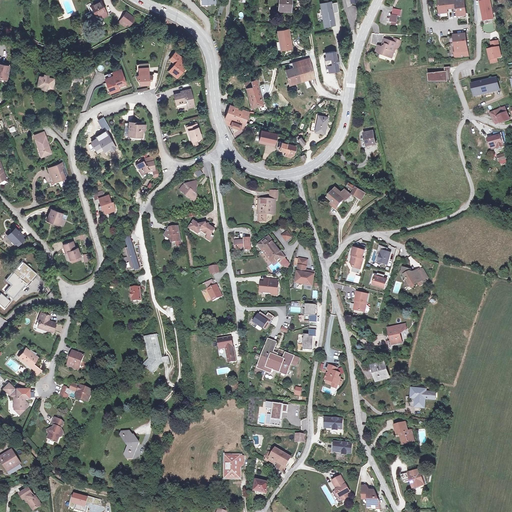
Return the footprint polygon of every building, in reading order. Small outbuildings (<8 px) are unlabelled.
[(288,0),(277,0),(277,10),(288,11),(288,0)] [(448,14),(448,11),(447,7),(452,7),(453,10),(457,10),(458,18),(466,17),(465,1),(452,2),(451,0),(446,0),(446,1),(439,1),(440,15),(448,14)] [(482,0),(483,2),(481,2),(483,14),(484,14),(486,21),(494,20),(490,0),(482,0)] [(104,10),(101,4),(101,2),(92,6),(96,16),(94,17),(96,21),(106,16),(104,13),(105,12),(104,10)] [(330,4),(330,2),(318,5),(322,27),(332,26),(332,22),(333,22),(332,15),(330,4)] [(121,20),(128,25),(130,22),(132,23),(135,19),(126,13),(121,20)] [(290,49),(287,30),(276,32),(278,42),(279,42),(280,50),(290,49)] [(465,36),(453,37),(455,49),(453,49),(454,59),(467,58),(465,36)] [(392,37),(391,41),(396,43),(395,48),(397,48),(399,40),(392,37)] [(392,57),(395,48),(396,43),(391,41),(383,39),(381,46),(383,46),(383,48),(381,48),(377,47),(376,53),(381,54),(381,56),(386,58),(386,55),(392,57)] [(492,48),(494,48),(494,49),(493,50),(488,50),(490,60),(497,59),(501,58),(498,42),(491,43),(492,48)] [(335,50),(325,51),(328,70),(337,69),(335,50)] [(177,64),(175,66),(172,69),(181,76),(187,67),(182,63),(185,59),(176,53),(171,59),(175,63),(177,64)] [(306,59),(295,61),(296,67),(291,69),(284,70),(287,83),(309,77),(306,59)] [(149,76),(149,65),(138,64),(138,69),(136,69),(138,75),(137,75),(140,84),(149,84),(149,83),(152,82),(153,77),(149,76)] [(120,89),(118,85),(126,82),(122,72),(121,68),(113,71),(115,75),(106,78),(111,92),(120,89)] [(179,78),(181,76),(172,69),(170,72),(179,78)] [(444,71),(428,73),(429,80),(448,81),(448,80),(449,80),(449,73),(447,74),(447,70),(444,71)] [(429,80),(428,73),(427,73),(428,82),(448,82),(448,81),(429,80)] [(53,78),(38,75),(36,85),(41,86),(40,89),(46,90),(47,87),(50,88),(53,78)] [(496,79),(491,80),(493,90),(499,89),(496,79)] [(251,89),(245,91),(251,109),(256,107),(258,113),(264,111),(254,80),(248,82),(251,89)] [(491,80),(472,84),(474,95),(493,90),(491,80)] [(245,91),(251,89),(248,82),(242,84),(245,91)] [(187,106),(193,105),(189,88),(180,91),(180,92),(173,94),(175,104),(186,101),(187,106)] [(229,122),(238,125),(242,127),(247,112),(229,105),(224,119),(227,125),(229,122)] [(492,112),(496,123),(509,119),(504,108),(492,112)] [(326,117),(317,115),(313,130),(322,133),(326,117)] [(128,123),(128,132),(132,132),(132,136),(142,136),(142,129),(144,129),(144,124),(140,124),(136,124),(136,122),(132,122),(132,123),(128,123)] [(198,124),(187,126),(187,127),(188,130),(189,129),(191,134),(192,140),(197,139),(202,137),(198,124)] [(258,139),(265,141),(267,132),(260,130),(258,139)] [(104,131),(98,135),(101,139),(99,144),(103,150),(108,147),(110,150),(114,147),(104,131)] [(267,132),(265,141),(274,143),(276,134),(267,132)] [(48,151),(51,150),(45,133),(35,136),(42,157),(49,155),(48,151)] [(366,146),(371,145),(375,144),(373,133),(364,135),(366,146)] [(296,139),(302,146),(306,143),(300,136),(296,139)] [(502,136),(489,139),(492,151),(504,148),(502,136)] [(287,152),(286,156),(289,157),(291,155),(294,146),(279,142),(277,149),(285,151),(287,152)] [(505,153),(497,154),(499,164),(507,163),(505,153)] [(147,157),(142,160),(136,164),(142,173),(148,169),(150,169),(150,170),(155,169),(154,168),(151,156),(147,157)] [(66,179),(63,169),(61,170),(60,165),(50,169),(55,183),(66,179)] [(155,169),(150,170),(150,169),(148,169),(149,174),(154,173),(155,177),(158,174),(157,168),(154,168),(155,169)] [(198,189),(197,182),(194,180),(184,186),(182,191),(188,195),(192,194),(193,197),(198,200),(199,195),(197,193),(198,189)] [(350,184),(348,187),(355,191),(352,195),(357,197),(361,191),(350,184)] [(338,206),(338,207),(344,201),(348,199),(352,195),(345,190),(342,193),(336,188),(328,197),(332,201),(338,206)] [(109,197),(104,199),(103,194),(97,196),(99,201),(101,208),(103,208),(105,216),(116,213),(113,205),(111,205),(109,197)] [(259,201),(258,212),(265,213),(265,215),(274,216),(275,202),(259,201)] [(51,210),(47,221),(59,226),(63,215),(51,210)] [(63,215),(59,226),(64,227),(68,217),(63,215)] [(203,229),(204,231),(205,233),(210,236),(211,234),(210,234),(213,227),(207,224),(207,222),(204,223),(204,222),(198,224),(192,221),(188,227),(198,233),(200,229),(203,229)] [(167,236),(165,238),(169,240),(170,240),(170,243),(179,241),(177,227),(169,228),(164,234),(167,236)] [(10,228),(8,230),(8,234),(6,235),(10,239),(13,243),(14,242),(17,245),(23,239),(20,236),(18,233),(17,234),(11,228),(10,228)] [(286,232),(281,236),(285,241),(290,237),(286,232)] [(257,246),(269,261),(275,257),(279,262),(279,261),(284,258),(268,237),(257,246)] [(235,249),(242,249),(242,243),(249,242),(249,239),(235,240),(235,249)] [(71,261),(81,257),(78,249),(76,250),(73,243),(63,246),(65,254),(68,253),(71,261)] [(128,247),(124,248),(130,270),(138,267),(132,246),(128,247)] [(387,248),(378,246),(376,254),(380,255),(378,262),(386,264),(389,253),(386,252),(387,248)] [(362,259),(361,259),(363,251),(353,248),(351,256),(352,256),(350,263),(352,267),(359,269),(360,266),(362,259)] [(279,262),(275,257),(269,261),(273,266),(279,262)] [(284,258),(279,261),(284,267),(289,264),(284,258)] [(299,268),(296,285),(311,288),(313,279),(314,274),(307,273),(306,278),(304,278),(305,273),(306,269),(307,262),(299,261),(298,268),(299,268)] [(219,274),(218,265),(209,266),(211,276),(219,274)] [(405,274),(407,279),(410,286),(415,284),(418,283),(424,280),(419,271),(419,270),(413,272),(410,272),(411,270),(404,267),(402,273),(405,274)] [(13,281),(11,284),(5,291),(8,294),(10,295),(13,298),(24,285),(25,286),(31,280),(24,275),(21,278),(13,272),(8,277),(13,281)] [(372,273),(370,280),(373,281),(372,285),(383,288),(386,280),(382,279),(383,275),(377,273),(376,275),(372,273)] [(414,289),(415,284),(410,286),(407,279),(404,286),(414,289)] [(208,290),(215,286),(213,281),(205,284),(208,290)] [(277,282),(264,281),(264,285),(262,285),(261,294),(271,294),(271,296),(277,297),(278,286),(277,286),(277,282)] [(208,290),(207,290),(213,302),(222,298),(216,286),(215,286),(208,290)] [(139,287),(130,288),(132,301),(140,299),(139,287)] [(353,310),(363,312),(367,295),(356,292),(354,301),(355,301),(355,304),(354,304),(353,310)] [(7,298),(6,297),(1,293),(0,293),(0,303),(5,308),(11,301),(7,298)] [(304,336),(304,340),(302,340),(303,346),(304,346),(304,352),(313,352),(313,338),(316,338),(316,317),(315,317),(315,306),(305,306),(305,311),(303,310),(303,317),(304,317),(304,322),(310,323),(309,336),(304,336)] [(51,316),(49,315),(43,312),(42,311),(40,315),(42,316),(40,320),(37,327),(52,333),(56,324),(48,321),(51,316)] [(266,317),(260,314),(253,323),(265,331),(270,325),(264,321),(266,318),(266,317)] [(388,328),(389,332),(388,332),(390,340),(385,341),(387,347),(391,346),(391,344),(400,341),(398,330),(405,329),(404,324),(388,328)] [(152,373),(162,363),(161,358),(156,335),(146,337),(149,356),(148,356),(148,359),(149,362),(145,367),(152,373)] [(230,338),(218,340),(220,349),(226,348),(228,363),(235,361),(230,338)] [(285,355),(283,361),(271,357),(276,345),(268,342),(258,369),(271,374),(272,371),(286,376),(291,364),(294,365),(293,366),(296,367),(299,361),(297,360),(285,355)] [(22,362),(27,366),(28,364),(31,367),(33,365),(37,359),(34,356),(36,354),(30,351),(29,353),(26,350),(19,358),(23,361),(22,362)] [(74,357),(72,362),(71,367),(79,369),(84,354),(73,351),(71,356),(74,357)] [(167,357),(161,358),(162,363),(169,365),(167,357)] [(374,372),(376,380),(387,376),(382,362),(371,365),(374,372)] [(337,368),(330,365),(328,369),(330,370),(329,374),(328,373),(325,379),(333,382),(335,382),(335,381),(339,382),(341,377),(339,376),(340,373),(336,371),(337,368)] [(37,368),(33,372),(32,374),(37,378),(41,371),(37,368)] [(16,389),(15,389),(9,383),(3,389),(12,398),(14,398),(14,407),(18,411),(21,408),(23,410),(29,404),(24,399),(24,397),(29,397),(29,392),(29,388),(28,388),(16,388),(16,389)] [(73,384),(72,387),(80,390),(78,393),(77,397),(88,401),(92,391),(88,390),(88,388),(86,387),(85,388),(73,384)] [(61,393),(68,396),(71,390),(64,387),(61,393)] [(411,389),(410,399),(414,399),(414,408),(423,409),(424,400),(430,400),(430,393),(425,393),(425,390),(411,389)] [(288,406),(267,403),(266,409),(275,410),(274,416),(272,415),(270,426),(280,427),(282,413),(287,414),(288,406)] [(0,409),(0,414),(6,421),(11,418),(2,408),(0,409)] [(63,420),(56,417),(54,424),(56,425),(55,427),(53,427),(49,430),(49,436),(49,438),(59,442),(60,437),(63,436),(65,432),(61,430),(64,422),(63,420)] [(341,430),(341,420),(324,419),(324,429),(332,429),(332,431),(337,431),(337,429),(341,430)] [(404,421),(395,424),(397,433),(402,431),(405,442),(414,439),(411,429),(407,430),(404,421)] [(131,434),(129,430),(121,430),(120,433),(124,441),(128,440),(129,441),(125,450),(129,457),(131,455),(137,440),(133,434),(131,434)] [(303,445),(305,436),(297,435),(295,443),(303,445)] [(350,454),(351,445),(334,443),(333,453),(341,454),(341,455),(346,456),(346,454),(350,454)] [(275,462),(278,463),(285,467),(291,459),(276,449),(273,454),(269,452),(266,458),(269,460),(268,461),(274,465),(275,462)] [(12,451),(1,459),(9,471),(20,463),(12,451)] [(226,457),(225,467),(228,467),(228,476),(233,476),(234,479),(238,479),(239,464),(243,464),(243,457),(226,457)] [(285,467),(278,463),(275,469),(282,473),(285,467)] [(228,467),(225,467),(225,479),(234,479),(233,476),(228,476),(228,467)] [(417,469),(406,473),(408,478),(409,478),(412,488),(422,485),(419,474),(417,469)] [(340,478),(331,483),(336,491),(335,492),(336,496),(339,499),(340,498),(342,501),(344,501),(348,499),(348,497),(346,495),(349,493),(340,478)] [(266,494),(268,483),(255,480),(252,493),(266,494)] [(20,495),(24,500),(26,499),(28,498),(30,501),(28,502),(33,511),(41,506),(36,497),(35,498),(33,499),(31,496),(33,494),(30,489),(20,495)] [(366,491),(362,491),(362,499),(366,499),(368,500),(368,508),(376,508),(376,509),(379,509),(379,504),(377,504),(377,499),(375,499),(375,498),(374,498),(374,491),(366,491)]
